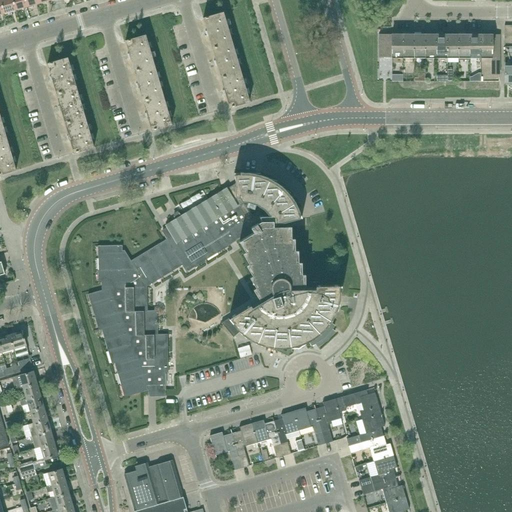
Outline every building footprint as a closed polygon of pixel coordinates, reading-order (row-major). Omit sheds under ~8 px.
[(0,0),(4,14),(15,10),(12,0),(0,0)] [(12,0),(15,10),(27,7),(24,0),(12,0)] [(212,49),(232,43),(223,12),(203,18),(207,31),(205,31),(207,37),(208,36),(212,49)] [(134,71),(154,65),(145,35),(125,41),(129,53),(127,54),(129,59),(131,59),(134,71)] [(399,37),(399,35),(379,35),(379,58),(403,58),(403,35),(402,35),(402,37),(399,37)] [(410,37),(410,35),(403,35),(403,58),(414,58),(414,35),(413,35),(413,37),(410,37)] [(421,37),(421,35),(414,35),(414,58),(425,58),(425,35),(425,37),(421,37)] [(432,37),(432,35),(425,35),(425,58),(436,58),(436,35),(436,37),(432,37)] [(443,37),(443,35),(436,35),(436,58),(447,58),(447,35),(447,37),(443,37)] [(454,37),(454,35),(447,35),(447,58),(459,58),(459,35),(458,35),(458,37),(454,37)] [(465,37),(465,35),(459,35),(459,58),(469,58),(469,35),(469,37),(465,37)] [(476,37),(476,35),(469,35),(469,58),(481,58),(481,35),(480,35),(480,37),(476,37)] [(499,51),(499,35),(491,35),(491,37),(487,37),(487,35),(481,35),(481,58),(491,58),(491,75),(499,75),(499,51)] [(221,78),(241,72),(232,43),(212,49),(215,60),(214,61),(216,66),(217,66),(221,78)] [(56,94),(77,88),(68,58),(47,64),(51,76),(50,76),(51,82),(53,82),(56,94)] [(143,101),(163,95),(154,65),(134,71),(138,83),(136,83),(138,89),(139,89),(143,101)] [(229,108),(250,102),(241,72),(221,78),(224,90),(223,90),(224,96),(226,96),(229,108)] [(65,124),(85,118),(77,88),(56,94),(60,106),(58,106),(60,112),(61,111),(65,124)] [(152,131),(172,125),(163,95),(143,101),(146,113),(145,113),(146,119),(148,118),(152,131)] [(94,148),(94,147),(85,118),(65,124),(68,135),(67,136),(69,141),(70,141),(74,153),(94,148)] [(0,175),(16,170),(7,141),(0,142),(0,175)] [(102,291),(88,294),(88,295),(91,294),(94,306),(98,317),(101,329),(98,329),(98,330),(101,329),(104,328),(107,339),(107,340),(111,351),(114,362),(111,363),(112,364),(114,363),(117,362),(120,373),(124,384),(124,385),(127,396),(124,397),(126,397),(148,391),(155,390),(155,397),(156,397),(156,394),(156,393),(165,393),(165,390),(166,390),(166,384),(165,375),(165,372),(168,372),(168,359),(168,358),(166,358),(165,358),(165,357),(165,347),(165,346),(164,335),(167,335),(167,334),(160,334),(157,335),(155,335),(154,323),(154,312),(157,312),(157,311),(150,311),(147,311),(144,311),(144,300),(144,299),(144,288),(147,288),(147,287),(145,284),(150,281),(160,275),(170,269),(171,269),(180,263),(182,266),(184,268),(186,272),(187,272),(185,269),(195,263),(205,257),(206,257),(215,251),(216,251),(225,245),(227,247),(228,247),(227,246),(239,239),(240,242),(242,240),(248,250),(246,252),(252,262),(249,264),(255,274),(253,276),(259,286),(256,288),(262,298),(260,300),(261,300),(261,301),(252,307),(251,305),(230,317),(231,318),(230,319),(229,318),(228,319),(227,319),(224,321),(223,322),(222,322),(221,323),(223,325),(233,337),(234,337),(235,336),(239,332),(240,332),(241,333),(242,333),(241,332),(243,330),(244,329),(244,330),(245,330),(247,332),(248,333),(249,334),(248,336),(252,338),(255,340),(256,341),(257,338),(261,340),(263,341),(264,341),(264,343),(270,345),(272,345),(273,346),(273,343),(275,343),(279,344),(280,344),(280,345),(287,345),(289,346),(289,347),(288,346),(288,347),(291,347),(291,346),(290,346),(289,345),(294,343),(300,342),(304,340),(305,342),(304,342),(305,343),(308,341),(311,346),(315,343),(317,347),(327,340),(335,331),(332,329),(334,325),(330,322),(331,320),(331,321),(332,318),(331,318),(334,310),(333,310),(333,308),(334,306),(336,296),(339,297),(340,297),(340,296),(341,285),(341,286),(339,286),(339,285),(316,286),(316,288),(305,288),(305,287),(305,286),(302,286),(302,274),(299,274),(298,262),(295,262),(295,251),(292,251),(291,239),(288,239),(288,236),(288,226),(284,226),(284,224),(300,219),(300,218),(301,217),(301,218),(302,218),(298,208),(297,207),(297,208),(294,209),(291,204),(294,203),(293,202),(292,201),(292,200),(290,198),(288,196),(287,197),(285,195),(284,194),(281,192),(283,189),(282,189),(280,188),(275,184),(274,186),(273,185),(268,183),(269,180),(268,179),(268,180),(260,177),(259,179),(258,178),(255,178),(245,177),(246,174),(246,173),(234,173),(234,174),(235,174),(235,175),(234,175),(236,184),(236,185),(228,190),(227,189),(227,188),(226,189),(222,192),(206,201),(181,216),(172,222),(171,223),(166,226),(166,225),(165,226),(166,227),(172,236),(167,239),(131,261),(125,251),(122,251),(122,246),(98,246),(98,247),(101,247),(101,258),(98,258),(98,259),(101,259),(101,270),(98,270),(98,271),(101,271),(101,282),(99,282),(99,283),(101,283),(102,291)] [(15,355),(27,351),(22,332),(10,335),(14,349),(15,355)] [(0,346),(2,353),(14,349),(10,335),(3,337),(2,336),(0,336),(0,346)] [(20,372),(32,369),(31,363),(19,366),(20,372)] [(23,388),(37,384),(33,371),(20,376),(23,388)] [(27,400),(41,396),(37,384),(23,388),(27,400)] [(366,391),(368,390),(335,399),(339,413),(346,411),(345,408),(361,403),(365,418),(366,419),(381,414),(375,393),(368,395),(366,391)] [(30,411),(44,407),(41,396),(27,400),(20,402),(21,407),(28,405),(30,411)] [(339,413),(335,399),(322,403),(323,404),(323,403),(324,407),(315,409),(325,444),(332,442),(327,423),(341,419),(339,413)] [(33,423),(47,419),(44,407),(30,411),(33,423)] [(305,409),(306,408),(293,412),(299,431),(313,427),(318,446),(325,444),(315,409),(306,412),(305,409)] [(285,435),(299,431),(293,412),(281,415),(281,416),(282,419),(273,421),(284,456),(291,454),(285,435)] [(385,427),(381,414),(366,419),(365,418),(362,419),(366,433),(347,439),(349,446),(384,436),(381,427),(384,427),(385,427)] [(37,435),(51,431),(47,419),(33,423),(37,435)] [(263,421),(264,421),(264,420),(251,424),(257,443),(271,439),(277,458),(284,456),(273,421),(264,424),(263,421)] [(243,447),(257,443),(251,424),(239,427),(239,428),(240,428),(241,431),(232,434),(242,468),(249,466),(243,447)] [(40,447),(54,443),(51,431),(37,435),(40,447)] [(222,433),(222,432),(210,436),(216,457),(216,455),(229,451),(235,470),(242,468),(232,434),(223,436),(222,433)] [(386,446),(384,437),(384,436),(349,446),(351,453),(370,448),(374,462),(394,456),(390,444),(389,444),(390,445),(386,446)] [(0,447),(9,445),(9,444),(7,439),(0,440),(0,447)] [(298,452),(304,450),(301,440),(295,442),(298,452)] [(44,459),(58,455),(54,443),(40,447),(44,459)] [(10,467),(15,466),(11,453),(7,454),(10,467)] [(397,469),(394,456),(374,462),(378,475),(359,481),(361,488),(396,478),(393,469),(397,468),(397,469)] [(148,468),(158,502),(182,495),(172,460),(148,468)] [(20,474),(35,470),(33,464),(19,468),(20,474)] [(134,509),(158,502),(148,468),(124,474),(134,509)] [(52,485),(66,481),(62,469),(43,475),(47,486),(52,485)] [(22,480),(37,475),(35,470),(20,474),(22,480)] [(399,487),(396,478),(361,488),(363,495),(382,489),(386,503),(406,498),(402,485),(402,486),(399,487)] [(55,497),(69,493),(66,481),(52,485),(46,487),(47,492),(53,490),(55,497)] [(53,511),(59,509),(73,505),(69,493),(55,497),(49,499),(53,511)] [(187,511),(182,495),(158,502),(134,509),(135,511),(187,511)] [(409,511),(410,511),(406,498),(386,503),(388,511),(405,511),(406,511),(409,510),(409,511)]
